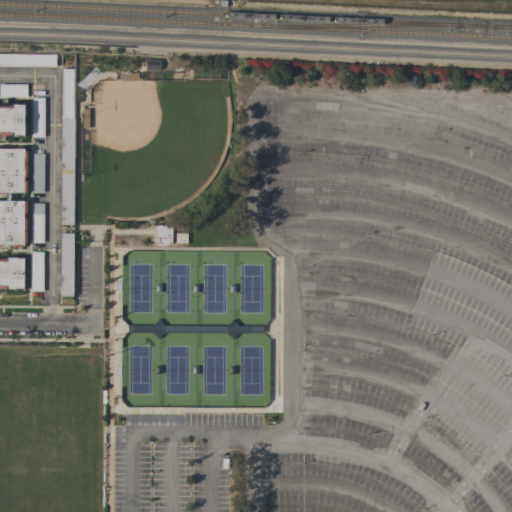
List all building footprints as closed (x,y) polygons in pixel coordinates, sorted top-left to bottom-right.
[(0,54),(55,54),(55,66),(0,66),(0,54)] [(61,69),(73,69),(73,119),(73,170),(60,170),(61,69)] [(118,79),(118,74),(115,74),(115,70),(119,70),(119,72),(137,72),(137,79),(118,79)] [(0,84),(26,84),(26,97),(0,97),(0,84)] [(43,137),(31,137),(31,98),(44,98),(43,137)] [(0,105),(11,105),(11,104),(24,104),(24,136),(11,136),(11,135),(0,135),(0,105)] [(26,176),(24,176),(24,181),(26,181),(26,193),(23,193),(9,193),(9,200),(23,200),(23,201),(26,201),(26,213),(23,213),(23,218),(26,218),(26,243),(23,243),(23,245),(21,245),(21,247),(14,247),(14,245),(0,245),(0,201),(5,201),(5,193),(0,193),(0,148),(24,148),(24,151),(26,151),(26,176)] [(60,173),(73,173),(73,224),(60,224),(60,173)] [(43,242),(30,242),(30,214),(43,214),(43,242)] [(155,225),(156,225),(171,225),(187,225),(187,230),(171,230),(171,243),(168,243),(168,245),(160,245),(160,243),(157,243),(158,238),(155,238),(155,225)] [(60,233),(73,233),(72,296),(60,296),(60,233)] [(42,291),(30,291),(30,252),(43,252),(42,291)] [(23,290),(5,289),(5,288),(0,288),(0,259),(5,259),(5,257),(23,257),(23,290)]
